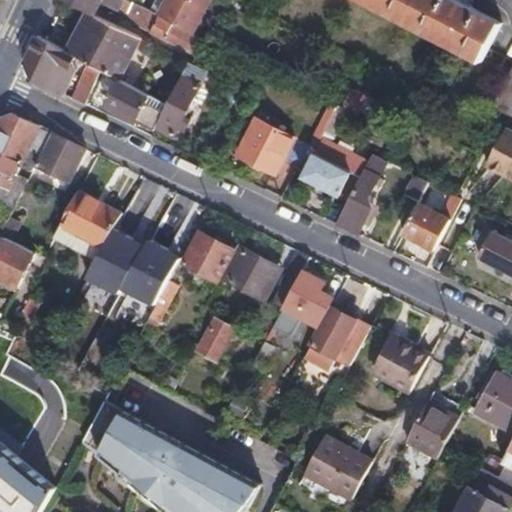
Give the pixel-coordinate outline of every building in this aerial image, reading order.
[(69,0),(96,14),(104,1),(124,10),(121,17),(195,53),(201,39),(183,30),(184,25),(162,14),(133,0),(69,0)] [(168,0),(162,14),(184,25),(194,31),(209,0),(168,0)] [(365,0),(371,3),(484,61),(504,22),(459,0),(365,0)] [(96,14),(76,54),(78,55),(91,62),(102,68),(122,79),(144,37),(96,14)] [(76,54),(46,38),(40,35),(28,61),(34,78),(65,93),(74,74),(60,65),(62,61),(72,66),(78,55),(76,54)] [(170,104),(159,126),(177,135),(196,98),(210,70),(199,64),(191,61),(170,104)] [(102,68),(91,62),(77,95),(88,101),(102,68)] [(511,72),(495,107),(503,111),(511,115),(511,72)] [(142,117),(159,126),(170,104),(123,79),(109,106),(138,122),(142,117)] [(364,105),(369,95),(360,91),(355,101),(364,105)] [(388,121),(394,109),(369,95),(364,105),(362,108),(388,121)] [(339,103),(327,129),(323,139),(330,142),(350,109),(339,103)] [(1,118),(0,119),(0,169),(7,172),(2,183),(0,182),(0,199),(15,207),(30,178),(20,173),(25,165),(35,169),(38,163),(54,132),(15,113),(1,118)] [(258,118),(239,155),(276,174),(295,137),(258,118)] [(511,130),(508,129),(488,166),(511,178),(511,130)] [(87,148),(54,132),(38,163),(71,180),(87,148)] [(316,153),(305,175),(304,178),(352,200),(368,167),(341,152),(335,161),(316,153)] [(352,200),(341,222),(362,233),(375,206),(371,195),(388,161),(375,154),(368,167),(352,200)] [(420,203),(430,183),(418,177),(409,197),(420,203)] [(123,212),(81,190),(63,222),(100,243),(108,228),(113,230),(115,226),(123,212)] [(420,203),(405,233),(437,250),(462,202),(453,198),(443,214),(420,203)] [(124,288),(147,247),(134,240),(135,238),(115,226),(113,230),(88,275),(122,293),(124,288)] [(511,239),(493,230),(479,259),(511,275),(511,239)] [(187,263),(220,281),(223,277),(237,250),(203,232),(187,263)] [(37,252),(7,236),(0,249),(0,276),(20,287),(37,252)] [(169,249),(151,239),(147,247),(124,288),(157,305),(170,281),(171,280),(182,259),(168,251),(169,249)] [(237,250),(223,277),(266,300),(278,280),(271,275),(276,265),(241,247),(239,246),(237,250)] [(313,257),(299,250),(283,282),(295,289),(305,271),(313,257)] [(271,275),(278,280),(284,269),(276,265),(271,275)] [(328,284),(305,271),(295,289),(273,328),(291,337),(303,316),(322,326),(337,299),(323,292),(328,284)] [(157,305),(152,315),(163,321),(181,286),(171,280),(170,281),(157,305)] [(316,344),(353,365),(373,327),(336,307),(316,344)] [(218,320),(201,350),(218,360),(234,329),(218,320)] [(375,371),(412,392),(431,356),(394,336),(375,371)] [(511,380),(498,373),(478,409),(511,427),(511,380)] [(248,511),(263,484),(241,473),(148,423),(105,400),(100,408),(81,443),(166,511),(171,505),(179,511),(248,511)] [(416,427),(408,441),(439,457),(446,445),(461,418),(430,402),(416,427)] [(329,437),(310,471),(335,485),(333,488),(354,499),(375,462),(329,437)] [(0,511),(43,511),(59,487),(0,444),(0,511)] [(511,482),(499,474),(485,467),(458,511),(509,511),(511,507),(511,482)] [(335,485),(310,471),(308,474),(333,488),(335,485)]
